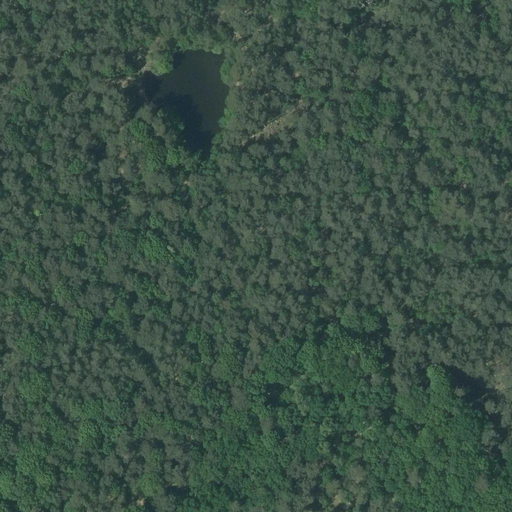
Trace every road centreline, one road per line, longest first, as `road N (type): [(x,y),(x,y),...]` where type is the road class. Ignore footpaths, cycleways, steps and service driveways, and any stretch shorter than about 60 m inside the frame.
road 1 (track): [(332,325),(331,264),(301,148),(298,42),(251,8)]
road 2 (track): [(83,511),(157,463),(264,356),(332,325)]
road 3 (track): [(0,58),(127,50),(251,8)]
road 4 (track): [(332,325),(511,322)]
road 5 (track): [(362,329),(511,405)]
road 6 (track): [(234,13),(301,148)]
